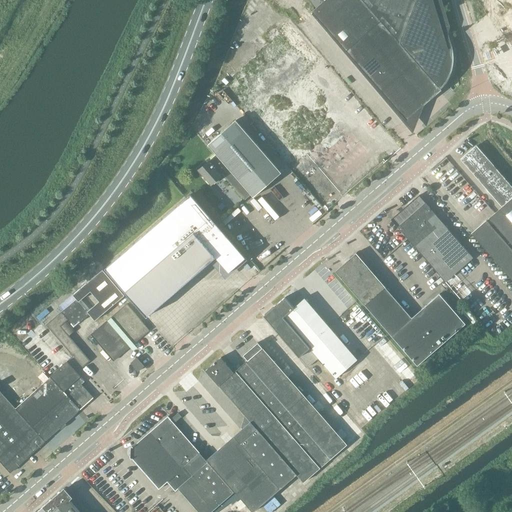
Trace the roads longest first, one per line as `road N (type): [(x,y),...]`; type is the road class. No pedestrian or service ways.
road 1 (tertiary): [(4,511),(464,112),(484,104)]
road 2 (primary): [(0,303),(63,251),(120,184),(161,113),(205,0)]
road 3 (track): [(330,511),(511,381)]
